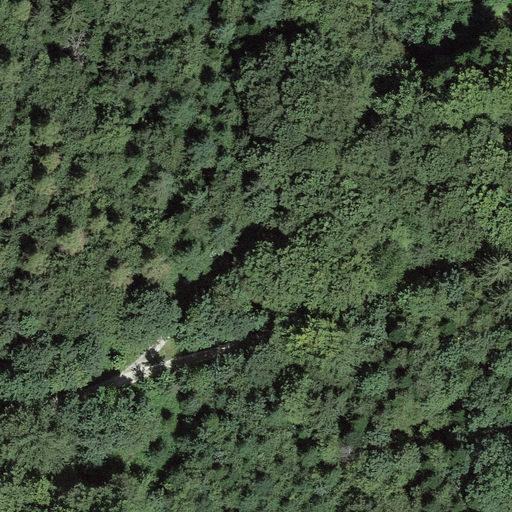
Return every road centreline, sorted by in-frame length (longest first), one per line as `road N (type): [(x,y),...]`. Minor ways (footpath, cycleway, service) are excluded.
road 1 (track): [(0,415),(511,259)]
road 2 (track): [(138,376),(393,109),(511,2)]
